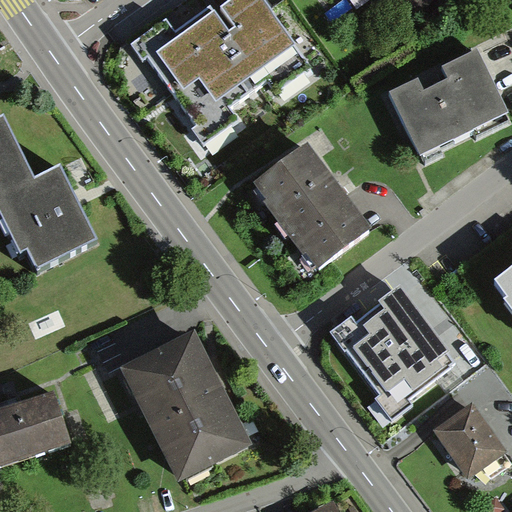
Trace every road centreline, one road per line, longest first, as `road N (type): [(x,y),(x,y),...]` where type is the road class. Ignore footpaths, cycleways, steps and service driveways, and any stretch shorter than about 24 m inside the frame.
road 1 (tertiary): [(270,350),(52,54)]
road 2 (residential): [(511,164),(270,350)]
road 3 (residential): [(345,450),(320,472),(210,511)]
road 4 (tertiary): [(345,450),(270,350)]
